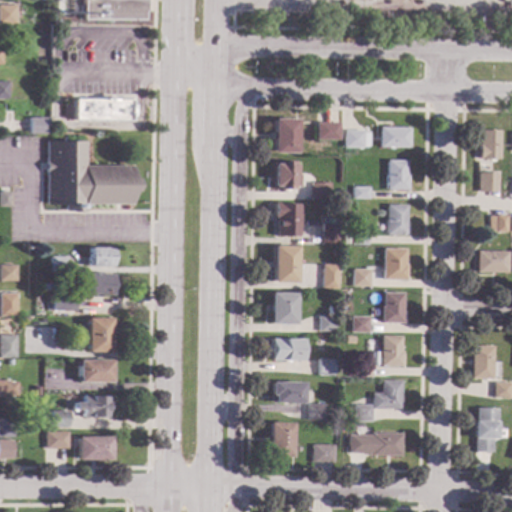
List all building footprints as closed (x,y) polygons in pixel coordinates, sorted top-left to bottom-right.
[(145,0),(145,11),(142,11),(142,20),(82,19),(82,0),(145,0)] [(13,25),(0,25),(0,6),(13,6),(13,25)] [(129,123),(69,122),(70,99),(129,99),(129,114),(129,123)] [(45,134),(27,134),(27,118),(45,118),(45,134)] [(295,120),(294,155),(270,154),(270,120),(295,120)] [(338,123),(337,141),(313,140),(313,123),(338,123)] [(407,129),(406,149),(376,148),(376,128),(407,129)] [(360,131),(360,133),(366,133),(366,147),(360,147),(360,149),(340,149),(341,131),(360,131)] [(496,161),(474,160),(475,145),(476,145),(476,131),(496,131),(496,161)] [(84,165),(131,166),(131,178),(134,178),(134,193),(131,193),(131,206),(83,205),(83,210),(82,214),(77,214),(71,214),(71,212),(62,212),(62,210),(62,206),(43,206),(44,173),(42,173),(42,167),(43,141),(84,142),(84,165)] [(403,161),(402,176),(405,176),(404,191),(382,191),(383,160),(403,161)] [(291,162),(291,165),(294,165),(293,175),(295,175),(294,187),(292,187),(292,191),(270,190),(271,162),(291,162)] [(494,193),(474,193),(475,173),(495,174),(494,193)] [(327,184),(327,201),(308,200),(309,183),(327,184)] [(366,188),(366,201),(348,200),(349,187),(366,188)] [(8,208),(0,208),(0,193),(8,193),(8,208)] [(295,205),(294,238),(273,237),(274,218),(270,218),(270,204),(295,205)] [(403,206),(402,236),(382,235),(383,205),(403,206)] [(503,233),(485,232),(485,217),(492,217),(492,216),(503,216),(503,233)] [(335,225),(335,245),(317,245),(318,225),(335,225)] [(364,234),(364,246),(347,245),(348,233),(364,234)] [(294,247),(293,284),(269,284),(270,246),(294,247)] [(112,268),(87,268),(87,248),(112,248),(112,268)] [(402,250),(402,281),(377,280),(378,249),(402,250)] [(504,274),(472,273),(473,252),(505,252),(504,274)] [(65,273),(47,273),(47,257),(64,257),(65,273)] [(335,265),(335,290),(318,290),(319,265),(335,265)] [(14,282),(0,282),(0,266),(14,266),(14,282)] [(367,270),(366,288),(348,287),(349,270),(367,270)] [(109,297),(79,297),(79,274),(109,274),(109,297)] [(292,294),(291,326),(266,325),(267,293),(292,294)] [(400,294),(399,324),(377,324),(378,307),(379,307),(379,293),(400,294)] [(14,318),(0,318),(0,294),(14,294),(14,318)] [(75,313),(49,312),(49,294),(75,294),(75,313)] [(332,317),(331,332),(315,332),(315,317),(332,317)] [(365,318),(365,334),(347,334),(347,317),(365,318)] [(107,353),(83,353),(83,319),(107,319),(107,353)] [(13,360),(0,360),(0,337),(13,337),(13,360)] [(351,338),(351,346),(341,346),(342,337),(351,338)] [(397,338),(397,352),(399,352),(399,367),(376,366),(377,337),(397,338)] [(300,341),(299,361),(268,360),(268,340),(300,341)] [(489,348),(488,380),(467,379),(468,347),(489,348)] [(376,367),(369,367),(369,364),(368,364),(367,353),(375,352),(376,367)] [(331,360),(331,377),(315,376),(315,360),(331,360)] [(109,384),(75,384),(75,361),(109,361),(109,384)] [(369,365),(368,378),(351,378),(351,376),(344,376),(345,369),(350,369),(351,364),(369,365)] [(399,382),(398,410),(370,409),(369,422),(342,421),(342,414),(351,414),(351,405),(368,406),(368,394),(377,394),(377,381),(399,382)] [(6,383),(15,383),(15,396),(5,396),(5,398),(0,398),(0,382),(6,382),(6,383)] [(299,384),(299,404),(266,403),(267,383),(299,384)] [(507,400),(490,400),(490,383),(507,383),(507,400)] [(108,410),(106,410),(106,418),(80,418),(80,412),(70,412),(70,403),(79,403),(79,397),(108,397),(108,410)] [(320,421),(303,420),(303,404),(321,405),(320,421)] [(493,440),(489,440),(489,453),(471,453),(472,408),(494,409),(493,440)] [(66,428),(48,428),(48,412),(66,412),(66,428)] [(12,439),(0,439),(0,420),(12,420),(12,439)] [(289,424),(288,459),(265,458),(266,423),(289,424)] [(65,438),(108,438),(108,461),(74,461),(74,446),(65,446),(65,450),(42,450),(42,432),(65,432),(65,438)] [(400,434),(399,458),(368,457),(368,454),(345,454),(346,435),(368,436),(368,433),(400,434)] [(11,460),(0,460),(0,441),(11,441),(11,460)] [(331,446),(331,463),(308,462),(308,445),(331,446)]
